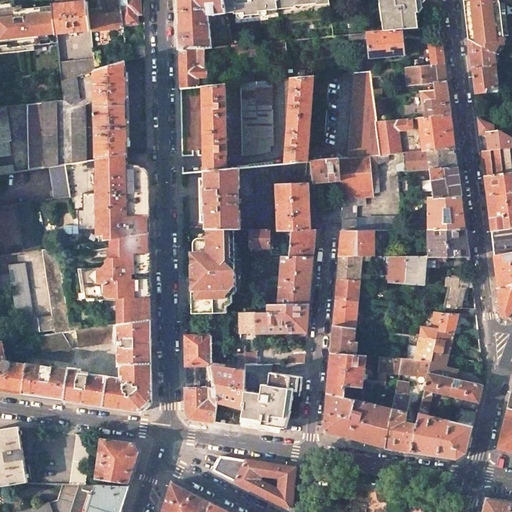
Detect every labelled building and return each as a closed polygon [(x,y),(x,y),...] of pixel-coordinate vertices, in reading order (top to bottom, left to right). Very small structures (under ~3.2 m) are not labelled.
[(0,49),(10,48),(11,53),(22,52),(21,47),(58,43),(57,34),(54,6),(16,10),(15,0),(0,1),(0,49)] [(178,0),(180,51),(200,46),(205,48),(212,48),(209,15),(226,13),(224,0),(178,0)] [(244,16),(259,15),(259,11),(279,9),(278,4),(277,0),(224,0),(226,13),(233,13),(233,14),(244,13),(244,16)] [(403,30),(419,29),(416,6),(422,6),(421,0),(380,0),(384,32),(403,30)] [(464,0),(469,41),(494,54),(498,57),(504,45),(498,2),(498,0),(464,0)] [(70,4),(54,6),(57,34),(91,30),(89,11),(88,2),(70,4)] [(405,55),(403,30),(384,32),(349,35),(350,41),(368,39),(370,58),(405,55)] [(232,46),(231,46),(232,58),(286,53),(285,41),(284,41),(232,46)] [(470,48),(472,68),(495,65),(494,54),(469,41),(470,48)] [(412,67),(445,64),(442,42),(429,44),(431,57),(411,58),(412,67)] [(200,46),(180,51),(180,72),(181,89),(198,86),(198,77),(206,77),(206,76),(206,68),(205,68),(205,48),(200,46)] [(95,59),(60,63),(62,81),(77,77),(96,71),(95,59)] [(125,62),(96,71),(97,84),(95,84),(95,92),(97,92),(98,129),(96,129),(96,136),(98,136),(98,160),(111,158),(127,155),(127,131),(126,93),(125,62)] [(434,82),(447,81),(446,78),(445,64),(412,67),(406,68),(408,84),(434,82)] [(475,89),(475,94),(499,92),(495,65),(472,68),(475,89)] [(370,71),(355,72),(349,158),(381,155),(376,122),(373,94),(370,71)] [(314,76),(293,78),(287,158),(287,164),(307,162),(308,162),(308,156),(309,142),(313,94),(314,76)] [(77,77),(62,81),(63,84),(63,86),(64,100),(71,105),(80,100),(77,77)] [(242,83),(241,83),(243,155),(258,154),(270,151),(270,146),(273,146),(272,80),(242,83)] [(427,117),(451,115),(451,111),(447,81),(434,82),(435,88),(436,99),(422,101),(425,103),(427,117)] [(225,84),(204,86),(205,102),(206,150),(206,162),(206,165),(206,171),(227,169),(227,163),(225,84)] [(421,90),(422,101),(436,99),(435,88),(421,90)] [(57,101),(42,103),(44,168),(49,167),(58,166),(57,101)] [(42,103),(28,104),(29,170),(44,168),(42,103)] [(86,105),(72,113),(73,163),(87,161),(86,105)] [(0,106),(0,157),(11,155),(8,142),(11,141),(5,106),(0,106)] [(424,151),(455,148),(453,132),(451,115),(427,117),(419,118),(424,151)] [(413,127),(413,119),(377,122),(381,155),(388,154),(401,153),(399,132),(411,130),(413,127)] [(487,134),(489,150),(511,147),(511,137),(507,135),(478,119),(480,135),(487,134)] [(484,169),(485,176),(511,173),(511,172),(511,147),(489,150),(482,151),(484,169)] [(431,170),(458,168),(457,157),(456,153),(455,148),(424,151),(407,153),(407,157),(407,161),(408,171),(431,170)] [(349,158),(339,159),(340,181),(342,206),(366,204),(366,198),(373,197),(373,193),(379,192),(377,165),(389,161),(388,154),(381,155),(349,158)] [(111,166),(128,165),(127,155),(111,158),(111,166)] [(84,192),(84,209),(79,209),(79,228),(99,228),(99,241),(121,238),(141,235),(146,235),(149,234),(149,225),(144,225),(144,221),(146,219),(146,217),(149,216),(148,210),(148,188),(148,172),(144,172),(141,172),(140,166),(140,164),(128,165),(111,166),(111,158),(98,160),(98,192),(84,192)] [(311,162),(313,183),(316,183),(319,183),(340,181),(339,159),(311,162)] [(397,172),(408,171),(407,161),(397,165),(397,172)] [(287,164),(282,164),(282,185),(307,184),(307,162),(287,164)] [(12,165),(0,166),(0,174),(13,172),(12,165)] [(58,166),(49,167),(54,199),(70,196),(65,165),(58,166)] [(227,169),(206,171),(207,187),(203,187),(203,191),(203,213),(207,213),(208,230),(223,229),(235,229),(241,230),(240,210),(239,210),(239,189),(240,189),(239,168),(227,169)] [(434,198),(462,197),(459,172),(458,168),(431,170),(434,198)] [(490,218),(492,231),(511,228),(511,172),(511,173),(485,176),(490,218)] [(266,176),(256,176),(258,229),(270,230),(268,183),(269,178),(266,176)] [(397,176),(391,177),(391,202),(399,201),(397,176)] [(310,205),(309,184),(307,184),(282,185),(277,185),(278,230),(292,230),(311,230),(310,221),(310,205)] [(429,230),(466,229),(466,224),(462,197),(434,198),(429,199),(429,230)] [(33,202),(18,204),(25,252),(40,250),(33,202)] [(342,208),(342,220),(356,220),(357,206),(342,207),(342,208)] [(321,223),(342,222),(342,220),(342,208),(320,209),(321,223)] [(358,220),(356,220),(356,230),(374,230),(402,230),(401,217),(366,217),(366,218),(358,218),(358,220)] [(342,222),(342,229),(356,230),(356,220),(342,220),(342,222)] [(494,251),(495,256),(511,252),(511,228),(492,231),(494,251)] [(196,258),(236,257),(235,229),(223,229),(208,230),(208,238),(198,238),(197,238),(196,239),(195,241),(195,242),(195,244),(195,252),(192,252),(192,257),(193,257),(196,258)] [(258,229),(250,230),(250,248),(270,248),(270,230),(258,229)] [(316,229),(311,230),(292,230),(289,257),(314,257),(315,244),(316,229)] [(340,245),(339,257),(370,257),(374,257),(374,230),(356,230),(342,229),(340,245)] [(444,257),(470,257),(469,252),(466,229),(429,230),(429,257),(444,257)] [(149,319),(148,284),(149,284),(149,283),(150,283),(150,270),(149,270),(149,269),(148,269),(148,268),(148,253),(142,253),(141,235),(121,238),(121,246),(124,246),(124,252),(115,252),(115,266),(79,268),(83,291),(89,291),(95,291),(99,296),(105,295),(119,295),(120,323),(149,319)] [(42,250),(53,316),(55,329),(55,334),(62,333),(70,331),(58,247),(42,250)] [(496,272),(498,289),(511,284),(511,264),(511,262),(511,261),(511,252),(495,256),(496,272)] [(193,305),(193,313),(193,314),(202,314),(227,313),(228,295),(237,287),(236,257),(196,258),(193,257),(192,257),(192,280),(193,305)] [(312,281),(314,257),(289,257),(282,257),(279,305),(290,304),(310,304),(312,281)] [(338,268),(337,279),(360,281),(362,261),(370,261),(370,257),(339,257),(338,268)] [(405,284),(407,257),(390,257),(389,282),(405,284)] [(444,257),(429,257),(407,257),(405,284),(425,285),(426,267),(439,267),(439,261),(444,261),(444,257)] [(10,274),(0,275),(0,287),(0,292),(12,290),(20,335),(55,329),(53,316),(38,318),(32,313),(24,263),(9,265),(10,274)] [(448,287),(465,288),(466,279),(445,277),(445,286),(448,287)] [(337,279),(336,300),(359,301),(360,281),(337,279)] [(502,315),(508,317),(511,311),(511,284),(498,289),(502,315)] [(443,308),(461,309),(465,288),(448,287),(443,308)] [(335,304),(333,326),(356,329),(359,301),(336,300),(335,304)] [(257,333),(287,332),(290,304),(279,305),(268,305),(268,312),(257,312),(257,333)] [(309,310),(310,304),(290,304),(287,332),(307,332),(309,310)] [(243,333),(257,333),(257,312),(243,313),(243,333)] [(439,329),(442,313),(435,312),(431,329),(422,328),(421,337),(437,339),(439,329)] [(439,329),(454,333),(459,314),(442,313),(439,329)] [(149,319),(119,324),(120,341),(123,341),(123,345),(120,345),(120,364),(123,364),(151,363),(151,342),(151,319),(149,319)] [(119,324),(77,330),(79,347),(120,341),(119,324)] [(332,340),(331,353),(357,357),(358,342),(355,341),(356,329),(333,326),(332,340)] [(460,335),(479,339),(478,331),(462,327),(460,335)] [(434,350),(449,354),(454,333),(439,329),(437,339),(434,350)] [(55,334),(35,337),(44,352),(72,348),(62,333),(55,334)] [(212,336),(186,336),(186,366),(199,365),(213,365),(212,346),(212,336)] [(414,364),(430,366),(434,350),(437,339),(421,337),(420,337),(414,364)] [(3,341),(0,341),(0,390),(23,394),(27,365),(11,362),(10,361),(9,360),(6,360),(3,341)] [(429,372),(483,385),(483,377),(446,368),(449,354),(434,350),(430,366),(429,372)] [(329,374),(327,392),(346,397),(347,386),(360,388),(363,388),(363,386),(366,358),(357,357),(331,353),(329,374)] [(305,364),(305,356),(288,357),(288,365),(305,364)] [(245,368),(258,367),(257,358),(246,358),(245,368)] [(378,372),(399,374),(402,362),(379,360),(378,372)] [(402,362),(399,374),(428,377),(429,372),(430,366),(414,364),(402,362)] [(69,369),(27,363),(27,365),(23,394),(46,397),(65,400),(69,369)] [(119,380),(108,378),(104,405),(143,411),(147,407),(152,403),(151,363),(123,364),(123,376),(125,376),(125,380),(127,382),(125,384),(124,383),(119,382),(119,380)] [(199,365),(186,366),(187,388),(198,387),(199,385),(199,380),(199,365)] [(213,365),(199,365),(199,380),(215,380),(213,365)] [(217,390),(219,402),(239,408),(241,408),(244,409),(245,391),(245,370),(213,365),(215,380),(217,390)] [(269,396),(270,374),(271,366),(270,366),(258,367),(245,368),(245,370),(245,391),(269,396)] [(81,371),(69,369),(65,400),(92,404),(104,405),(108,378),(88,375),(88,376),(80,375),(81,371)] [(433,391),(479,402),(483,385),(429,372),(428,377),(425,389),(433,391)] [(302,391),(303,377),(270,374),(269,396),(245,391),(244,409),(242,421),(261,424),(261,427),(281,430),(283,417),(285,418),(289,394),(289,389),(302,391)] [(393,409),(407,412),(411,395),(406,395),(409,382),(398,381),(393,409)] [(198,387),(187,388),(187,410),(189,414),(190,417),(192,418),(194,418),(195,419),(202,420),(215,422),(219,402),(217,390),(210,390),(209,387),(198,387)] [(433,391),(425,389),(419,413),(427,415),(428,414),(432,396),(432,395),(433,391)] [(354,439),(386,447),(393,409),(346,397),(327,392),(324,431),(354,439)] [(457,422),(473,426),(476,412),(461,408),(457,422)] [(511,409),(508,408),(499,448),(511,451),(511,409)] [(407,451),(412,451),(417,425),(410,423),(409,426),(405,425),(407,412),(393,409),(386,447),(407,451)] [(457,458),(467,451),(473,426),(457,422),(451,421),(449,426),(440,424),(442,419),(427,415),(419,413),(417,425),(412,451),(447,457),(457,458)] [(20,429),(0,431),(0,486),(22,483),(28,482),(20,429)] [(92,437),(77,434),(70,484),(81,484),(86,484),(92,437)] [(102,438),(97,479),(130,484),(136,466),(140,451),(135,443),(102,438)] [(235,482),(246,460),(221,456),(213,470),(235,482)] [(246,460),(235,482),(263,496),(289,509),(292,508),(296,468),(246,460)] [(208,511),(211,503),(193,493),(172,483),(163,511),(208,511)] [(72,511),(88,511),(97,484),(86,484),(81,484),(72,511)] [(121,511),(130,485),(97,484),(88,511),(121,511)] [(487,498),(483,511),(511,511),(511,501),(509,501),(487,498)] [(24,511),(14,511),(52,511),(49,502),(47,503),(24,511)] [(229,511),(226,510),(214,504),(211,503),(208,511),(229,511)]
